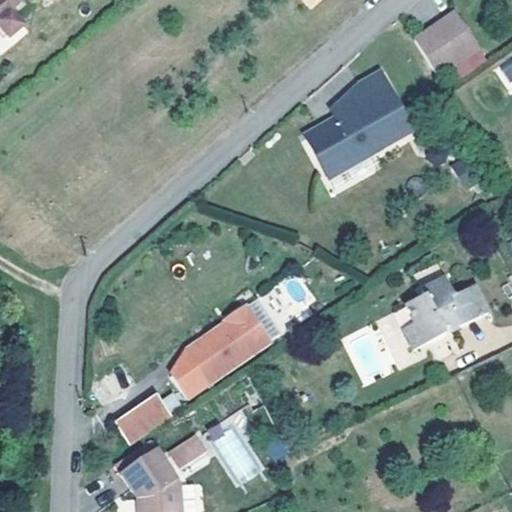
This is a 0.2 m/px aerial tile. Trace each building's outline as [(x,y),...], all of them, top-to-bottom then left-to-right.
[(457,37),(429,0),(428,0),(395,29),(419,66),(457,37)] [(511,39),(496,51),(500,58),(511,50),(511,39)] [(358,62),(335,75),(311,100),(317,109),(287,128),(309,163),(388,114),(358,62)] [(458,270),(441,278),(433,263),(409,274),(411,281),(393,292),(401,308),(388,316),(397,335),(472,299),(458,270)] [(206,326),(201,317),(170,339),(155,364),(170,387),(192,371),(263,321),(239,288),(210,309),(211,310),(216,318),(206,326)] [(216,318),(211,310),(201,317),(206,326),(216,318)] [(97,410),(112,432),(154,404),(140,382),(97,410)] [(207,427),(232,487),(265,474),(240,414),(207,427)] [(141,421),(102,448),(107,457),(146,430),(141,421)] [(173,511),(171,468),(146,430),(107,457),(123,480),(126,511),(173,511)]
